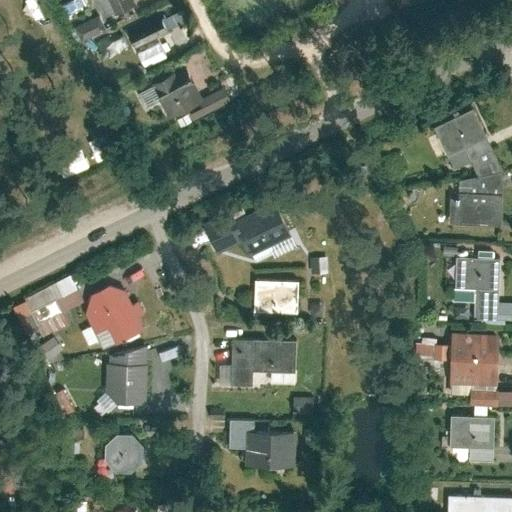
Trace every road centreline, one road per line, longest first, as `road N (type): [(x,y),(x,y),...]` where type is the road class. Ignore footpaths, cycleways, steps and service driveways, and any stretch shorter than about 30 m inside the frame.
road 1 (residential): [(151,212),(202,340),(196,511)]
road 2 (residential): [(342,119),(151,212)]
road 3 (residential): [(500,44),(342,119)]
road 4 (residential): [(151,212),(0,284)]
road 5 (residential): [(200,0),(231,61),(302,43)]
